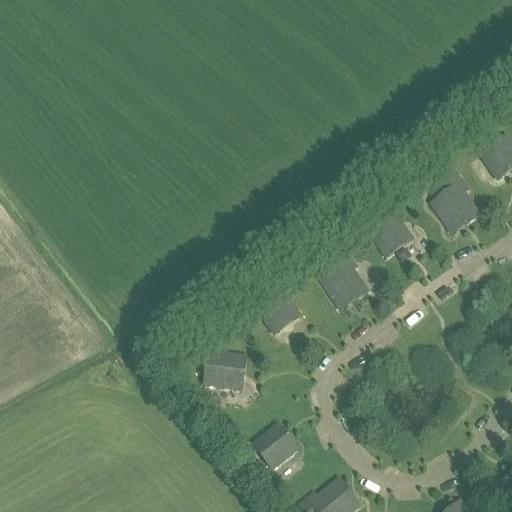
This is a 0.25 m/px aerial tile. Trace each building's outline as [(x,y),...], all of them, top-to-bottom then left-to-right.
[(482,156),(494,174),(500,182),(511,173),(511,149),(505,140),(482,156)] [(433,206),(448,227),(454,236),(479,219),(462,194),(466,191),(457,178),(445,187),(450,194),(433,206)] [(370,233),(382,251),(388,260),(412,244),(406,235),(394,217),(370,233)] [(322,283),(336,304),(342,313),(368,296),(351,271),(355,269),(346,256),(334,264),(339,272),(322,283)] [(259,311),(271,328),(277,337),(300,321),(294,312),(282,295),(259,311)] [(206,385),(232,389),(243,391),(247,360),(217,356),(218,351),(202,349),(200,364),(209,365),(206,385)] [(273,469),(289,456),(297,449),(280,427),(272,434),(255,447),(273,469)] [(511,473),(502,482),(510,490),(511,492),(511,473)] [(352,511),(361,506),(341,481),(332,489),(317,501),(314,497),(302,507),(306,511),(352,511)]
